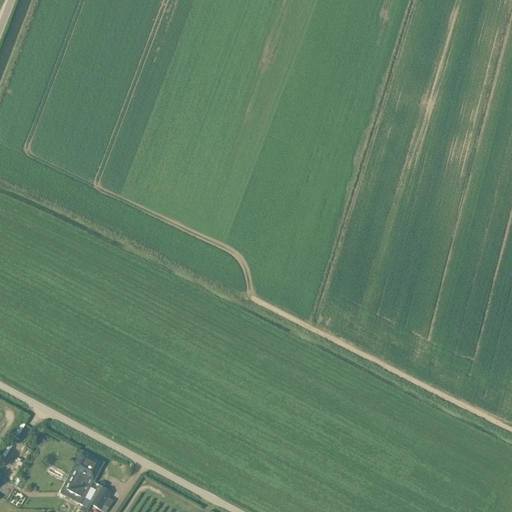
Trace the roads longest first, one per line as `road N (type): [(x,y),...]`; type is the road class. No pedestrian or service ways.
road 1 (unclassified): [(227,511),(0,391),(0,20),(8,0)]
road 2 (unclassified): [(250,297),(511,431)]
